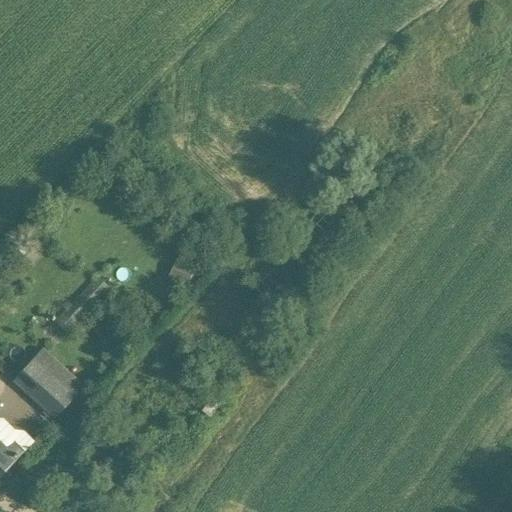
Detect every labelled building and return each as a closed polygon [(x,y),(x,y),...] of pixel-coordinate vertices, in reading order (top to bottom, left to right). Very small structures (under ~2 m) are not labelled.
[(357,168),(252,281),(279,305),(384,193),(357,168)] [(168,274),(187,280),(193,260),(174,255),(168,274)] [(98,276),(82,293),(94,305),(110,288),(98,276)] [(82,293),(57,319),(69,331),(94,305),(82,293)] [(44,348),(34,358),(46,369),(76,396),(86,386),(44,348)] [(46,369),(34,358),(15,380),(26,390),(46,369)] [(46,369),(26,390),(56,418),(76,396),(46,369)] [(0,477),(26,450),(16,439),(8,448),(0,440),(0,477)]
